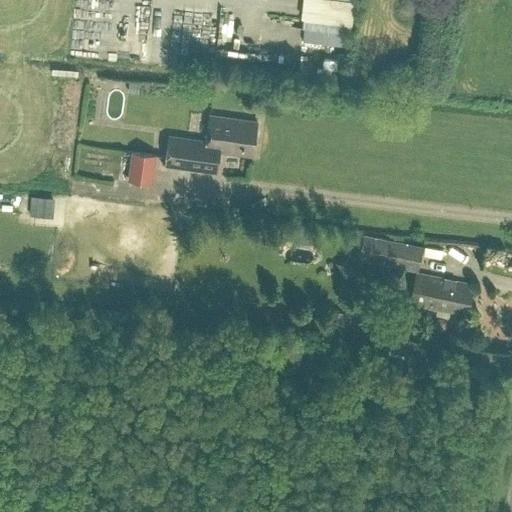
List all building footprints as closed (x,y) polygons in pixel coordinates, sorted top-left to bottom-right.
[(168,136),(165,165),(217,171),(219,151),(253,155),(256,121),(209,115),(206,141),(168,136)] [(132,153),(129,181),(148,183),(152,155),(132,153)] [(67,177),(104,178),(104,165),(67,165),(67,177)] [(59,205),(60,180),(48,180),(47,205),(59,205)] [(46,200),(46,183),(26,183),(26,201),(46,200)] [(422,247),(364,234),(358,258),(417,271),(422,247)] [(409,302),(467,314),(473,285),(416,273),(409,302)] [(349,296),(345,316),(373,322),(377,302),(349,296)]
